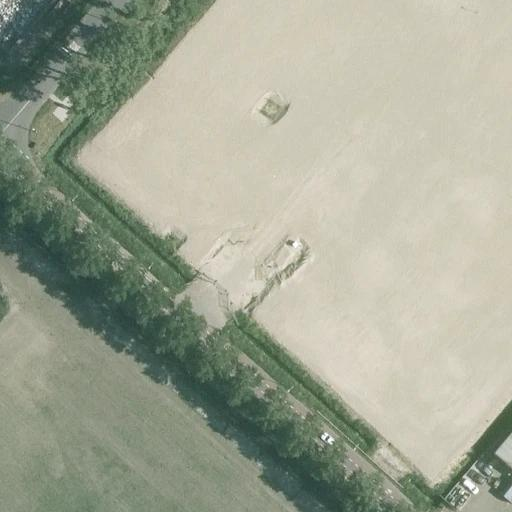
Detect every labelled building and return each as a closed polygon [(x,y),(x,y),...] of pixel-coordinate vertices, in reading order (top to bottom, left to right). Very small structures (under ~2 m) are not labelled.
[(210,0),(76,161),(108,188),(212,63),(223,63),(223,59),(272,0),(210,0)] [(337,0),(308,37),(318,45),(294,75),(272,57),(192,156),(201,164),(175,196),(195,212),(221,181),(209,172),(228,148),(264,177),(317,111),(305,101),(350,46),(339,37),(369,0),(337,0)] [(496,103),(511,86),(511,49),(488,26),(453,62),(496,103)] [(309,222),(267,272),(473,444),(509,401),(500,394),(511,379),(511,224),(469,189),(387,287),(374,276),(466,167),(403,115),(311,224),(309,222)] [(386,284),(420,244),(409,236),(376,275),(386,284)] [(511,432),(494,455),(511,470),(511,432)]
